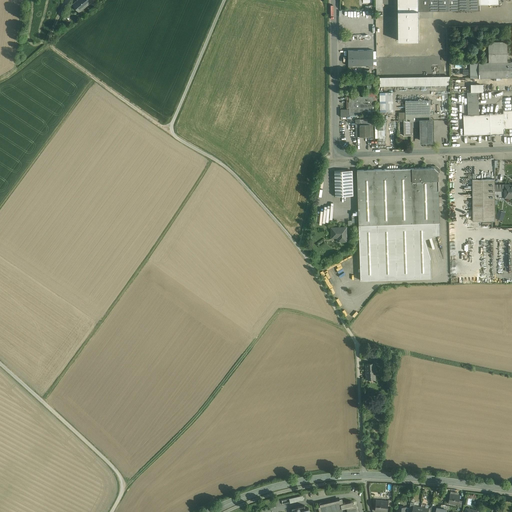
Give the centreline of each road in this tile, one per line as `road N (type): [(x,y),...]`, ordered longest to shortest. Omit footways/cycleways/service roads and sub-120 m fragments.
road 1 (unclassified): [(224,0),(171,129),(271,213),(354,340),(364,474)]
road 2 (residential): [(333,0),(339,151),(511,148)]
road 3 (track): [(219,162),(208,166),(42,401)]
road 4 (unclassified): [(112,511),(119,475),(0,363)]
road 5 (secondary): [(364,474),(282,484),(210,511)]
road 6 (track): [(0,207),(94,79)]
road 7 (secondary): [(511,489),(364,474)]
